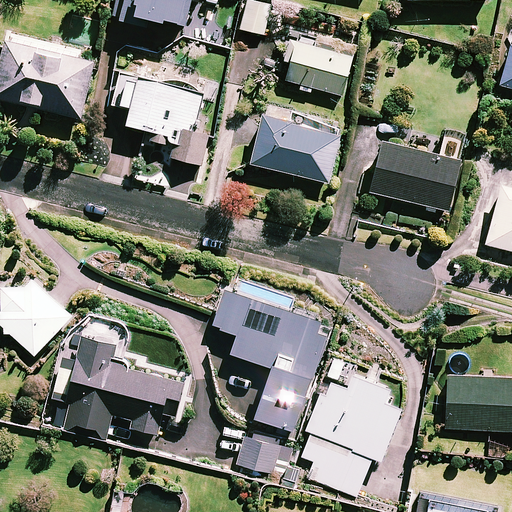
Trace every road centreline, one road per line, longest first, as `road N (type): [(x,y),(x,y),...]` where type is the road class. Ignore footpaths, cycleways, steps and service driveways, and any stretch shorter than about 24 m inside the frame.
road 1 (residential): [(405,280),(0,173)]
road 2 (unknown): [(12,176),(18,213),(61,265),(178,323),(196,364),(203,447)]
